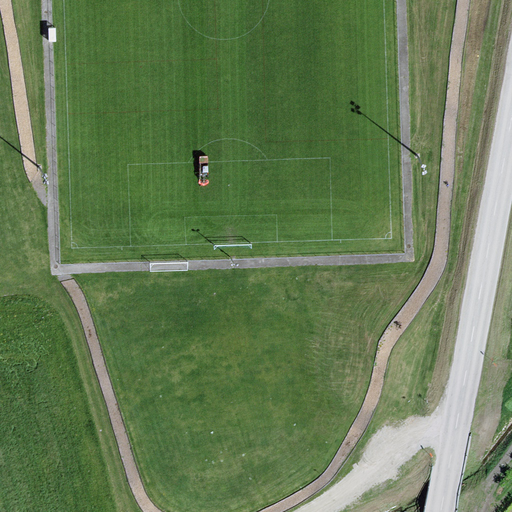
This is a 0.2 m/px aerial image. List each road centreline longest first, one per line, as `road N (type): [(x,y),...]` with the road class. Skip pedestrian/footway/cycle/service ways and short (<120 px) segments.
road 1 (tertiary): [(438,511),(511,106)]
road 2 (track): [(327,511),(415,438),(455,420)]
